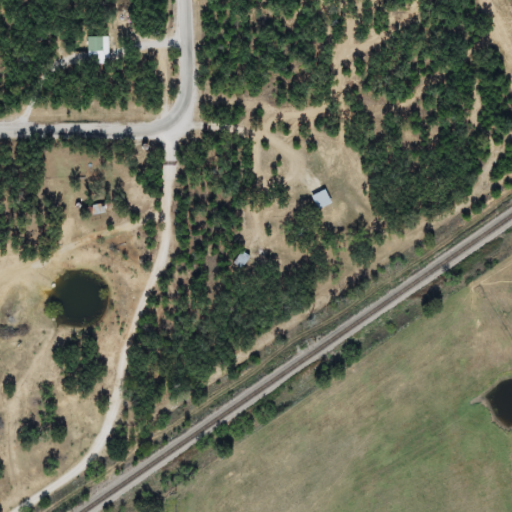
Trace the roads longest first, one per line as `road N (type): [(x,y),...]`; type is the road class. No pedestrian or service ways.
road 1 (residential): [(0,128),(173,138),(163,262),(94,456)]
road 2 (track): [(94,456),(167,414),(473,196),(483,179)]
road 3 (residential): [(162,133),(181,107),(183,0)]
